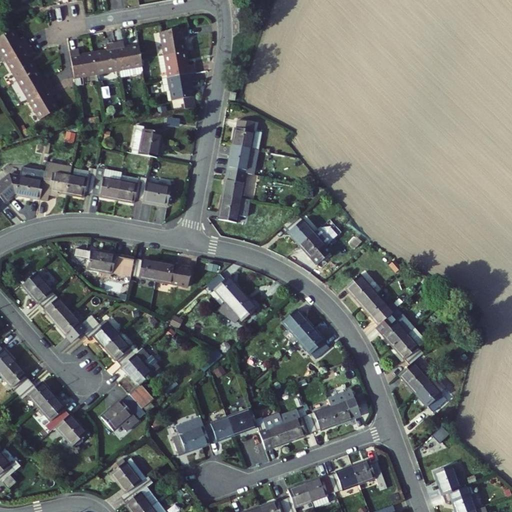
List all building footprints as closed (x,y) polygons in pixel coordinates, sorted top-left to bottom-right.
[(3,42),(13,60),(37,47),(32,38),(26,42),(20,32),(3,42)] [(190,45),(189,36),(162,39),(166,62),(187,59),(185,46),(190,45)] [(145,65),(143,51),(129,53),(128,46),(119,47),(123,76),(146,73),(145,65)] [(13,60),(26,82),(44,72),(36,58),(42,55),(37,47),(13,60)] [(99,80),(123,76),(119,47),(110,48),(111,56),(96,58),(99,80)] [(78,82),(99,80),(96,58),(84,60),(83,53),(74,54),(78,82)] [(189,73),(187,59),(166,62),(169,85),(195,81),(194,72),(189,73)] [(26,82),(37,102),(61,88),(56,80),(50,83),(44,72),(26,82)] [(197,90),(195,81),(169,85),(172,108),(183,107),(184,116),(195,114),(191,91),(197,90)] [(49,122),(66,112),(59,99),(65,95),(61,88),(37,102),(49,122)] [(234,133),(231,151),(250,154),(254,136),(255,129),(238,126),(236,133),(234,133)] [(128,160),(136,161),(140,136),(141,134),(133,133),(128,160)] [(136,161),(155,165),(160,139),(140,136),(136,161)] [(260,138),(254,136),(250,154),(257,155),(260,138)] [(253,180),(257,155),(250,154),(231,151),(226,175),(246,179),(253,180)] [(241,204),(246,179),(226,175),(222,200),(241,204)] [(44,181),(42,190),(39,209),(45,210),(47,201),(64,204),(67,185),(44,181)] [(83,187),(67,185),(64,204),(79,206),(80,202),(88,203),(91,185),(83,184),(83,187)] [(143,190),(168,195),(169,188),(144,184),(143,190)] [(42,190),(8,185),(0,192),(0,203),(6,210),(7,212),(15,205),(39,209),(42,190)] [(116,189),(91,185),(88,203),(95,204),(95,207),(113,210),(116,189)] [(134,193),(116,189),(113,210),(130,213),(132,206),(140,207),(143,190),(135,189),(134,193)] [(168,195),(143,190),(140,207),(139,209),(165,213),(168,195)] [(222,200),(217,225),(237,229),(241,204),(222,200)] [(313,240),(296,221),(282,234),(287,239),(285,240),(298,254),(313,240)] [(312,265),(317,271),(330,260),(324,253),(330,248),(319,234),(313,240),(298,254),(309,267),(312,265)] [(79,248),(78,256),(86,257),(87,250),(79,248)] [(137,286),(140,269),(140,267),(96,259),(92,278),(136,287),(137,286)] [(140,269),(137,286),(165,291),(169,273),(148,269),(148,271),(140,269)] [(204,280),(169,273),(165,291),(200,298),(204,280)] [(340,291),(357,310),(372,297),(355,278),(340,291)] [(41,280),(27,292),(43,312),(44,311),(58,299),(41,280)] [(226,286),(212,297),(218,304),(221,301),(232,314),(247,302),(236,288),(231,292),(226,286)] [(371,323),(376,327),(389,315),(372,297),(357,310),(370,324),(371,323)] [(48,317),(60,331),(74,319),(58,299),(44,311),(48,316),(48,317)] [(263,321),(247,302),(232,314),(248,333),(263,321)] [(376,337),(388,350),(403,337),(392,324),(394,322),(389,315),(376,327),(381,333),(376,337)] [(74,319),(60,331),(71,344),(85,333),(85,332),(74,319)] [(297,319),(283,331),(299,351),(314,338),(297,319)] [(85,333),(89,338),(103,327),(98,322),(85,332),(85,333)] [(107,331),(103,327),(89,338),(94,344),(99,340),(110,353),(125,341),(113,326),(107,331)] [(402,363),(407,368),(410,365),(420,356),(403,337),(388,350),(400,364),(402,363)] [(325,352),(314,338),(299,351),(316,370),(329,359),(324,353),(325,352)] [(142,360),(125,341),(110,353),(121,367),(122,365),(128,372),(142,360)] [(0,348),(0,371),(5,377),(20,364),(8,351),(6,352),(2,347),(0,348)] [(156,364),(149,354),(142,360),(128,372),(126,373),(143,392),(133,400),(146,415),(157,406),(145,391),(165,374),(161,370),(163,368),(158,362),(156,364)] [(31,378),(20,364),(5,377),(21,396),(34,385),(29,379),(31,378)] [(395,378),(412,397),(427,384),(410,365),(407,368),(395,378)] [(430,415),(444,403),(427,384),(412,397),(424,411),(426,409),(430,415)] [(38,390),(34,385),(21,396),(25,401),(30,397),(42,412),(57,399),(44,385),(38,390)] [(68,412),(57,399),(42,412),(59,431),(72,420),(66,413),(68,412)] [(350,408),(335,413),(341,432),(357,426),(355,420),(361,418),(355,401),(349,403),(350,408)] [(136,419),(125,406),(106,422),(117,436),(136,419)] [(335,413),(311,421),(317,438),(325,435),(325,437),(341,432),(335,413)] [(257,415),(233,424),(240,442),(264,434),(260,424),(257,415)] [(355,420),(357,426),(363,424),(361,418),(355,420)] [(73,419),(72,420),(59,431),(75,450),(89,438),(73,419)] [(264,434),(271,455),(277,452),(278,454),(294,448),(287,430),(283,419),(267,425),(266,422),(260,424),(264,434)] [(311,421),(287,430),(294,448),(311,442),(311,440),(317,438),(311,421)] [(240,442),(233,424),(210,432),(216,448),(224,446),(224,448),(240,442)] [(440,444),(449,435),(441,428),(432,438),(440,444)] [(210,432),(178,443),(184,462),(217,450),(216,448),(210,432)] [(22,470),(5,450),(0,454),(0,475),(1,476),(2,474),(8,481),(19,473),(22,470)] [(149,477),(155,472),(144,459),(138,463),(149,477)] [(149,477),(138,463),(124,474),(140,494),(154,483),(160,479),(155,472),(149,477)] [(446,493),(453,491),(463,487),(454,464),(437,470),(446,493)] [(371,467),(356,473),(363,491),(378,486),(379,489),(386,483),(380,469),(373,472),(371,467)] [(25,481),(19,473),(8,481),(14,489),(25,481)] [(342,480),(334,483),(340,500),(363,491),(356,473),(341,478),(342,480)] [(159,489),(154,483),(140,494),(133,499),(137,504),(142,511),(158,511),(164,508),(153,494),(159,489)] [(327,484),(311,490),(317,508),(318,511),(328,511),(336,509),(334,502),(340,500),(334,483),(327,485),(327,484)] [(389,491),(386,483),(379,489),(381,494),(389,491)] [(453,498),(458,511),(466,511),(477,508),(471,492),(474,491),(472,486),(470,487),(469,485),(463,487),(453,491),(446,493),(448,500),(453,498)] [(289,498),(292,506),(293,511),(306,511),(317,508),(311,490),(289,498)]
